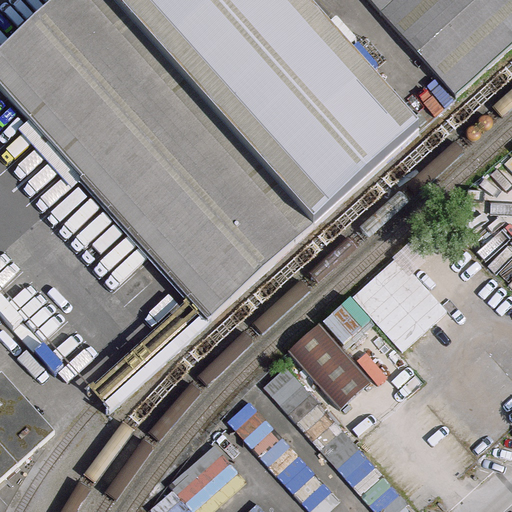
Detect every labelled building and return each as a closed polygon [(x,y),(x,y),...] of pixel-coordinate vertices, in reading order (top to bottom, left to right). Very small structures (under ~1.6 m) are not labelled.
[(297,0),(65,0),(0,59),(0,89),(210,326),(421,135),(297,0)] [(511,0),(366,0),(454,100),(511,47),(511,0)] [(293,353),(345,412),(391,371),(370,347),(361,355),(352,344),(378,321),(405,351),(451,310),(415,270),(424,261),(412,247),(293,353)] [(0,485),(56,436),(2,376),(0,377),(0,485)] [(199,511),(209,511),(247,477),(218,445),(175,485),(199,511)] [(270,511),(261,502),(250,511),(270,511)]
